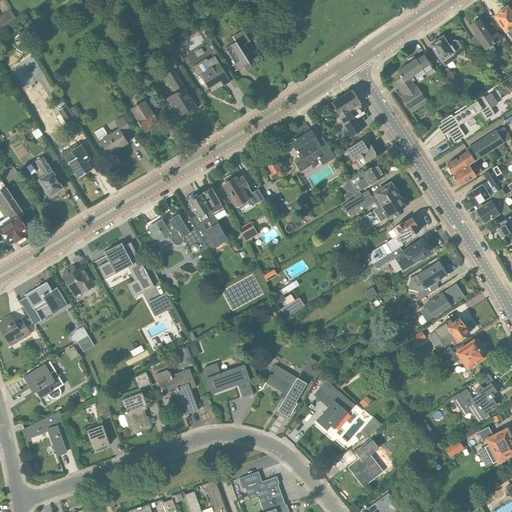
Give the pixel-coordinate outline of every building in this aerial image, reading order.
[(221,12),(232,5),(229,0),(225,0),(217,5),(221,12)] [(506,8),(505,6),(502,6),(499,8),(499,10),(500,12),(499,13),(500,13),(496,16),(511,40),(511,39),(511,27),(511,28),(511,27),(511,15),(507,8),(506,8)] [(0,25),(3,30),(14,23),(8,12),(0,16),(0,25)] [(491,39),(479,21),(471,26),(478,37),(472,41),(480,53),(501,40),(497,34),(491,39)] [(252,68),(249,63),(254,60),(245,44),(250,41),(243,30),(227,40),(230,45),(225,48),(238,69),(244,66),(247,71),(252,68)] [(215,40),(212,35),(208,37),(211,42),(212,42),(215,46),(214,47),(217,51),(220,50),(217,44),(219,43),(217,39),(215,40)] [(196,37),(185,45),(189,52),(201,44),(196,37)] [(448,45),(443,37),(431,45),(441,60),(451,54),(463,57),(465,51),(458,41),(454,40),(449,43),(450,44),(448,45)] [(168,58),(175,68),(180,64),(174,54),(168,58)] [(33,55),(26,60),(35,75),(42,71),(33,55)] [(433,69),(424,55),(417,60),(416,59),(397,72),(401,78),(399,80),(405,90),(402,91),(405,95),(401,97),(410,110),(426,99),(411,77),(423,69),(426,74),(433,69)] [(219,64),(215,57),(208,61),(206,59),(192,68),(198,78),(200,76),(208,89),(218,83),(217,81),(219,80),(223,86),(230,81),(220,64),(219,64)] [(134,66),(125,71),(132,83),(140,78),(134,66)] [(451,85),(456,81),(448,68),(440,73),(448,85),(450,84),(451,85)] [(175,118),(195,107),(173,70),(165,75),(176,94),(165,101),(175,118)] [(457,94),(451,85),(450,84),(448,85),(444,88),(450,98),(457,94)] [(362,131),(353,118),(365,111),(353,90),(331,103),(348,131),(343,134),(347,141),(362,131)] [(495,115),(482,95),(440,122),(442,124),(438,126),(441,131),(443,135),(447,133),(454,143),(465,136),(458,126),(465,121),(469,126),(476,122),(473,117),(480,112),(486,121),(495,115)] [(154,103),(149,106),(145,100),(130,110),(145,133),(151,129),(149,126),(158,121),(160,124),(167,120),(158,105),(156,106),(154,103)] [(76,104),(69,109),(76,118),(82,114),(76,104)] [(66,124),(75,119),(66,106),(58,111),(66,124)] [(108,155),(128,143),(123,135),(131,130),(123,117),(115,122),(119,129),(100,141),(108,155)] [(453,173),(453,174),(474,162),(504,144),(503,142),(509,138),(503,128),(468,150),(468,151),(447,164),(450,169),(448,171),(450,174),(453,173)] [(317,141),(312,134),(307,137),(306,134),(292,142),(301,157),(294,161),(300,172),(310,167),(308,164),(318,158),(322,165),(335,158),(322,138),(317,141)] [(364,144),(362,140),(347,149),(353,159),(354,161),(356,161),(358,161),(362,158),(366,163),(374,158),(375,157),(376,154),(375,152),(368,141),(364,144)] [(79,178),(92,170),(87,162),(90,160),(81,145),(72,150),(77,157),(69,162),(79,178)] [(53,196),(57,194),(57,192),(63,188),(48,165),(57,159),(50,147),(43,151),(45,156),(36,161),(46,176),(39,180),(49,196),(51,195),(53,196)] [(474,162),(453,174),(455,176),(453,178),(455,181),(458,181),(460,185),(475,177),(472,173),(479,169),(474,162)] [(276,179),(282,175),(275,163),(269,166),(271,169),(267,171),(270,176),(274,174),(276,179)] [(357,192),(385,175),(382,170),(384,167),(382,164),(379,164),(378,163),(349,180),(357,192)] [(489,197),(492,195),(497,192),(499,188),(497,186),(495,186),(499,183),(495,177),(501,173),(497,166),(483,175),(487,182),(466,195),(474,207),(489,197)] [(19,175),(14,167),(8,171),(10,174),(6,177),(9,182),(19,175)] [(254,196),(242,177),(237,180),(236,178),(233,179),(233,178),(225,183),(225,184),(223,185),(236,207),(254,196)] [(18,216),(19,217),(24,214),(2,181),(0,181),(0,199),(3,203),(11,215),(12,217),(13,219),(18,216)] [(511,182),(497,192),(492,195),(495,199),(477,211),(484,223),(501,212),(503,215),(510,210),(504,199),(511,195),(511,193),(511,192),(511,182)] [(374,202),(378,208),(398,196),(397,193),(398,193),(398,192),(398,191),(398,190),(397,189),(396,188),(395,188),(394,189),(392,186),(390,188),(389,185),(371,195),(368,190),(341,206),(344,211),(345,210),(347,213),(363,204),(365,208),(374,202)] [(202,194),(214,215),(224,210),(212,188),(202,194)] [(191,218),(209,249),(210,250),(228,240),(218,224),(214,215),(202,194),(198,197),(197,195),(188,200),(197,215),(191,218)] [(308,203),(304,196),(298,200),(302,206),(308,203)] [(398,196),(378,208),(377,208),(373,210),(380,222),(405,207),(402,201),(403,200),(403,198),(402,197),(400,196),(399,197),(398,196)] [(11,215),(3,203),(0,204),(0,210),(5,218),(11,215)] [(200,254),(209,249),(191,218),(189,216),(182,220),(179,214),(165,223),(162,219),(147,228),(157,244),(170,237),(174,243),(175,244),(176,245),(178,245),(180,245),(181,244),(183,243),(183,242),(189,244),(190,247),(194,248),(196,251),(194,253),(197,258),(201,255),(200,254)] [(12,217),(11,215),(5,218),(8,223),(0,227),(0,228),(2,232),(1,233),(9,245),(15,240),(16,241),(25,235),(24,235),(29,232),(19,217),(18,216),(13,219),(12,217)] [(358,226),(368,220),(365,215),(360,218),(360,219),(355,222),(358,226)] [(511,215),(495,226),(502,238),(511,231),(511,215)] [(392,230),(396,235),(388,241),(391,246),(384,250),(387,255),(396,250),(403,246),(401,243),(419,231),(416,226),(412,218),(392,230)] [(246,242),(258,235),(251,222),(238,229),(246,242)] [(403,269),(430,252),(422,240),(398,255),(396,250),(387,255),(378,261),(382,266),(396,257),(399,262),(403,269)] [(122,243),(104,253),(110,262),(99,267),(106,280),(128,268),(136,281),(128,285),(135,298),(155,287),(148,274),(146,276),(144,271),(146,270),(131,243),(124,247),(122,243)] [(345,250),(348,255),(349,256),(356,251),(352,245),(345,250)] [(418,292),(424,289),(445,276),(442,270),(443,269),(439,261),(416,276),(411,277),(408,290),(418,292)] [(95,286),(83,266),(76,270),(75,269),(72,271),(70,268),(63,273),(64,275),(62,276),(75,298),(95,286)] [(267,282),(277,275),(274,270),(269,273),(264,276),(263,276),(267,282)] [(225,283),(221,276),(215,280),(219,286),(225,283)] [(299,285),(296,280),(278,291),(281,296),(299,285)] [(55,295),(47,282),(25,295),(26,297),(20,301),(31,320),(37,316),(33,309),(45,302),(52,314),(68,305),(60,292),(55,295)] [(428,320),(462,297),(454,286),(426,305),(427,307),(422,310),(428,320)] [(182,323),(166,294),(148,304),(156,318),(168,312),(176,327),(182,323)] [(409,316),(420,309),(416,303),(405,310),(409,316)] [(392,318),(400,313),(406,308),(398,306),(393,309),(392,318)] [(17,326),(11,316),(3,321),(0,323),(0,327),(7,339),(10,346),(18,341),(31,334),(23,322),(17,326)] [(450,320),(434,331),(445,346),(454,341),(455,343),(469,333),(465,326),(465,323),(463,320),(460,319),(459,318),(452,323),(450,320)] [(83,326),(76,330),(81,339),(88,335),(83,326)] [(415,345),(426,338),(421,331),(411,339),(415,345)] [(188,334),(191,342),(196,339),(192,332),(188,334)] [(332,338),(324,336),(323,340),(321,341),(326,349),(333,345),(331,342),(332,338)] [(455,356),(451,349),(444,354),(448,360),(452,366),(462,359),(468,369),(485,357),(474,341),(457,352),(458,354),(455,356)] [(73,360),(80,356),(75,346),(67,351),(73,360)] [(184,359),(191,357),(188,347),(180,349),(184,359)] [(440,357),(444,354),(451,349),(449,347),(446,349),(445,347),(439,352),(437,353),(440,357)] [(41,351),(28,358),(32,364),(44,357),(41,351)] [(61,392),(60,389),(59,388),(64,385),(50,362),(24,377),(33,394),(37,392),(41,399),(48,394),(49,396),(51,398),(53,399),(55,399),(57,399),(59,398),(60,396),(61,394),(61,392)] [(220,373),(217,363),(204,368),(207,378),(208,378),(213,394),(238,385),(242,397),(253,393),(243,365),(220,373)] [(288,415),(307,384),(276,366),(268,378),(269,378),(266,383),(287,395),(279,409),(288,415)] [(321,371),(314,366),(309,374),(316,378),(321,371)] [(195,384),(190,369),(171,376),(169,371),(168,372),(166,370),(164,371),(155,374),(161,390),(173,385),(174,386),(177,385),(187,414),(198,410),(189,386),(195,384)] [(147,410),(141,394),(142,393),(140,388),(150,384),(146,373),(135,379),(139,388),(118,396),(121,403),(123,402),(131,425),(128,427),(131,436),(151,429),(145,411),(147,410)] [(497,404),(492,398),(494,397),(493,394),(497,391),(492,385),(495,383),(489,374),(478,381),(481,386),(476,390),(479,395),(473,399),(466,389),(452,399),(464,416),(471,412),(478,423),(489,415),(488,413),(494,409),(493,407),(497,404)] [(332,427),(346,411),(335,402),(338,398),(328,389),(318,397),(327,408),(316,421),(322,426),(326,421),(332,427)] [(371,401),(366,396),(360,403),(364,407),(371,401)] [(100,419),(111,415),(105,401),(95,405),(100,419)] [(414,413),(409,405),(404,408),(410,416),(414,413)] [(67,452),(58,429),(64,427),(58,412),(25,429),(22,430),(27,440),(49,432),(57,456),(67,452)] [(495,423),(502,419),(499,414),(492,418),(495,423)] [(436,453),(443,449),(424,419),(417,424),(436,453)] [(380,426),(373,420),(370,423),(376,428),(380,426)] [(15,427),(18,432),(24,429),(22,423),(15,427)] [(94,451),(110,445),(103,425),(87,431),(94,451)] [(494,436),(489,427),(478,433),(483,442),(488,440),(490,444),(484,447),(493,464),(511,454),(511,440),(507,430),(494,436)] [(372,441),(371,439),(352,454),(357,460),(348,467),(363,487),(375,478),(372,474),(380,468),(370,455),(379,449),(372,440),(372,441)] [(450,457),(465,448),(459,440),(445,449),(450,457)] [(264,511),(266,511),(286,505),(276,477),(262,482),(258,472),(239,478),(243,489),(245,488),(249,500),(259,497),(264,511)] [(212,511),(226,511),(215,481),(205,484),(206,487),(215,511),(212,511)] [(477,500),(483,510),(507,497),(501,486),(477,500)] [(201,511),(194,491),(185,495),(184,495),(185,498),(190,511),(201,511)] [(172,499),(174,503),(183,500),(180,494),(175,496),(174,495),(171,496),(172,499)] [(394,511),(395,511),(384,496),(367,509),(369,511),(394,511)] [(176,511),(174,503),(172,499),(162,503),(165,511),(176,511)] [(470,511),(472,511),(478,509),(474,501),(466,505),(470,511)]
